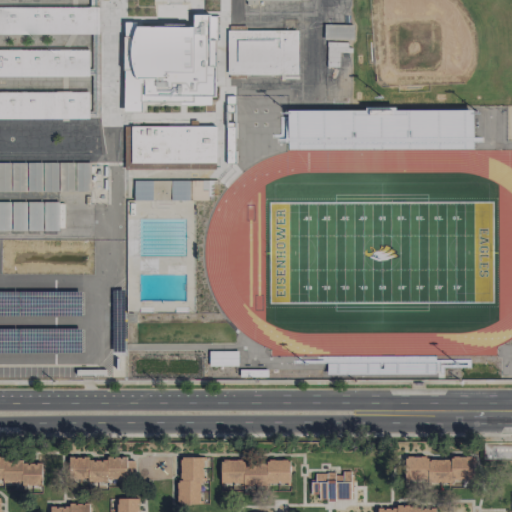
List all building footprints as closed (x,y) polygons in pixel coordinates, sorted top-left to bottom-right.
[(0,6),(98,5),(98,33),(0,33),(0,6)] [(123,21),(136,21),(136,25),(192,25),(192,13),(210,13),(210,39),(215,39),(215,66),(214,66),(214,96),(193,96),(193,102),(140,101),(140,112),(123,111),(123,21)] [(353,25),(324,24),(324,39),(352,39),(353,25)] [(226,30),(296,30),(296,74),(226,74),(226,30)] [(326,66),(338,66),(339,51),(348,52),(348,42),(327,42),(326,66)] [(0,49),(88,49),(88,76),(0,76),(0,49)] [(0,91),(88,91),(88,118),(0,118),(0,91)] [(124,126),(215,126),(215,169),(124,169),(124,126)] [(0,162),(89,162),(89,191),(0,191),(0,162)] [(151,200),(152,180),(134,180),(133,200),(151,200)] [(169,200),(190,200),(190,199),(203,199),(203,180),(169,181),(169,200)] [(0,201),(58,201),(58,230),(0,230),(0,201)] [(208,351),(209,366),(237,365),(237,350),(208,351)] [(511,459),(511,442),(483,443),(483,460),(511,459)] [(41,484),(41,461),(2,461),(2,456),(0,455),(0,486),(0,482),(20,481),(20,485),(41,484)] [(127,479),(126,458),(87,458),(87,456),(68,457),(68,480),(127,479)] [(202,457),(178,456),(177,503),(201,504),(202,457)] [(473,480),(473,458),(426,458),(426,456),(404,456),(404,480),(473,480)] [(289,484),(289,460),(220,460),(220,484),(289,484)] [(350,471),(313,472),(313,492),(318,492),(318,500),(351,499),(350,471)] [(114,511),(139,511),(140,497),(115,497),(114,511)] [(47,511),(88,511),(89,503),(47,504),(47,511)]
